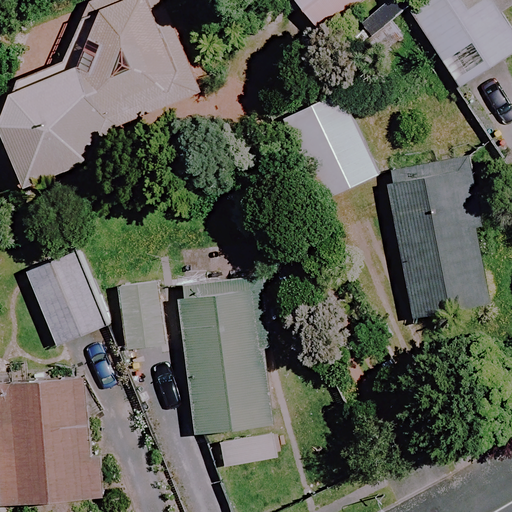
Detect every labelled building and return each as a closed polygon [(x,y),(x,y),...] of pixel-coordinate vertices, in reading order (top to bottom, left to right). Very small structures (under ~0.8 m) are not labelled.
[(96,168),(93,156),(108,123),(181,89),(157,0),(139,0),(103,13),(110,53),(72,88),(0,109),(24,189),(96,168)] [(292,0),(317,34),(363,0),(292,0)] [(511,57),(511,35),(482,0),(434,0),(402,27),(462,99),(511,57)] [(348,95),(283,124),(318,206),(384,178),(348,95)] [(466,167),(389,182),(414,317),(492,303),(466,167)] [(65,244),(19,265),(59,351),(105,330),(65,244)] [(277,422),(259,278),(235,281),(232,257),(178,264),(199,432),(277,422)] [(158,285),(119,289),(125,351),(164,347),(158,285)] [(87,423),(85,382),(0,386),(0,461),(2,506),(99,501),(96,423),(87,423)]
